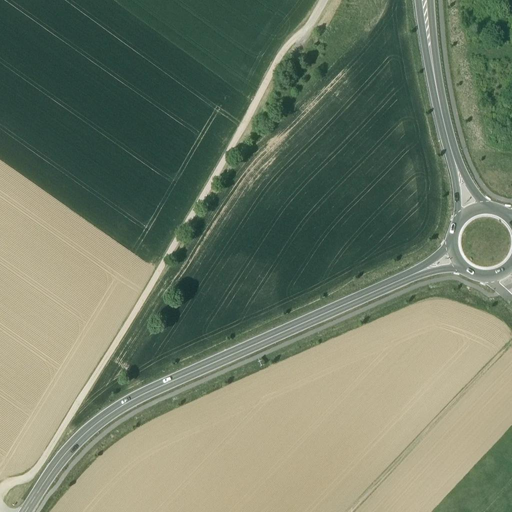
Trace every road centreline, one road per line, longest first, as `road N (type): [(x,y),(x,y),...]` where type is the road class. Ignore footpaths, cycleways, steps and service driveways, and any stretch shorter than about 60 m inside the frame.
road 1 (track): [(0,493),(29,478),(130,321),(276,61),(323,0)]
road 2 (secondary): [(26,511),(62,456),(123,406),(453,257)]
road 3 (track): [(351,511),(511,342)]
road 4 (secondary): [(473,210),(443,123),(425,0)]
